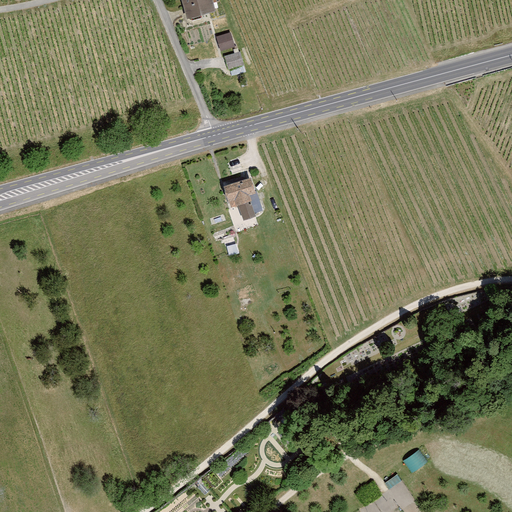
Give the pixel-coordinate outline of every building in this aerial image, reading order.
[(181,0),(187,21),(216,13),(212,0),(181,0)] [(221,52),(235,48),(231,33),(216,37),(221,52)] [(241,52),(225,57),(229,70),(245,65),(241,52)] [(255,192),(251,178),(222,187),(228,204),(229,203),(231,210),(239,207),(244,222),(256,217),(255,214),(263,211),(257,191),(255,192)] [(239,255),(235,245),(227,248),(231,258),(239,255)] [(283,410),(275,417),(299,442),(306,436),(283,410)] [(403,459),(411,472),(427,462),(419,449),(403,459)] [(198,485),(205,494),(211,490),(203,481),(198,485)]
